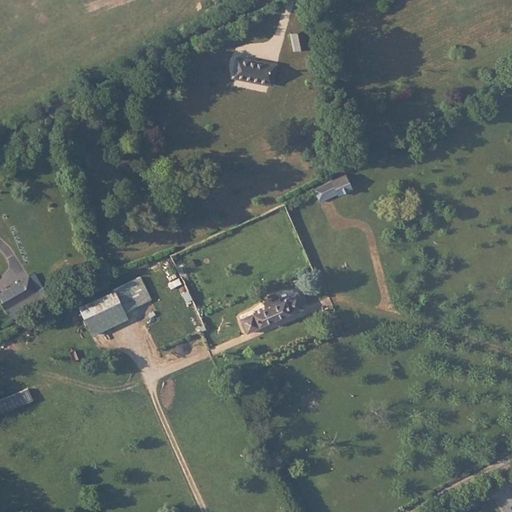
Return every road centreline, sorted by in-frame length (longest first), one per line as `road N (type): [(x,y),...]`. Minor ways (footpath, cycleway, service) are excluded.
road 1 (track): [(149,389),(207,511)]
road 2 (track): [(406,511),(511,454)]
